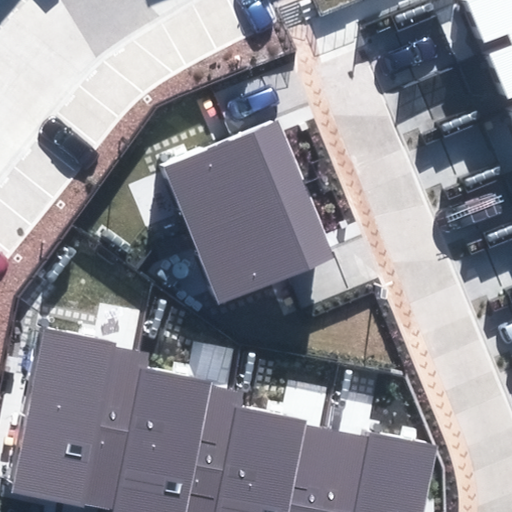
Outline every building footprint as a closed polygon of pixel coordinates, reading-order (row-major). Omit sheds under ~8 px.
[(511,0),(468,0),(485,42),(507,33),(511,43),(490,52),(509,99),(511,97),(511,0)] [(457,81),(357,25),(337,61),(347,66),(294,160),(384,211),(457,81)] [(0,127),(43,156),(87,93),(44,63),(0,127)] [(332,258),(275,120),(162,166),(218,304),(332,258)] [(425,511),(438,445),(368,432),(367,437),(306,425),(307,420),(238,407),(241,391),(212,385),(212,381),(145,368),(148,356),(114,349),(116,340),(44,326),(12,493),(109,511),(425,511)]
